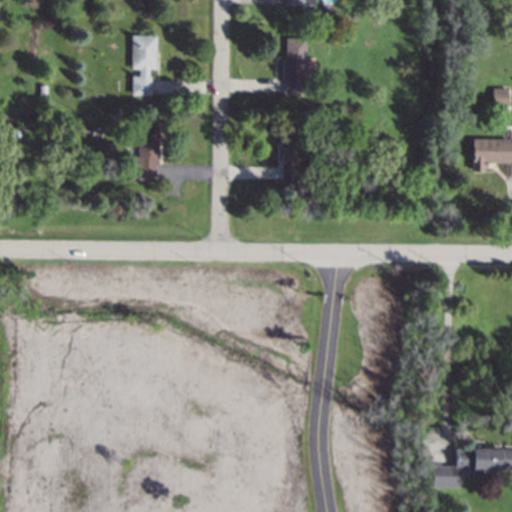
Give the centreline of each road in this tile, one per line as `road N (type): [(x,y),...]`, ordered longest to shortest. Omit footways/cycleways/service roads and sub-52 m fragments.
road 1 (tertiary): [(511,250),(0,244)]
road 2 (residential): [(221,0),(221,247)]
